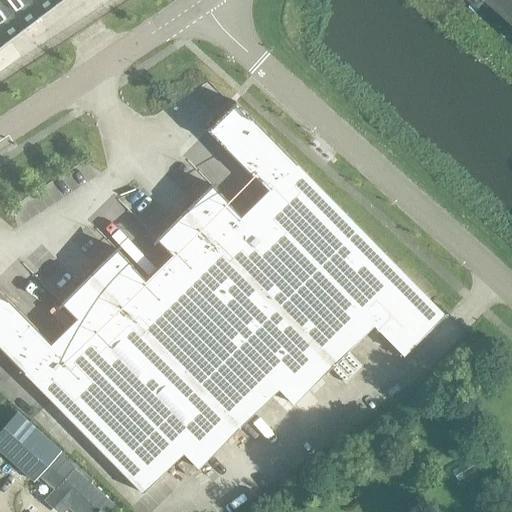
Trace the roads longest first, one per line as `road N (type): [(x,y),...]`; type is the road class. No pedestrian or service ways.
road 1 (unclassified): [(511,292),(199,4)]
road 2 (unclassified): [(0,132),(199,4)]
